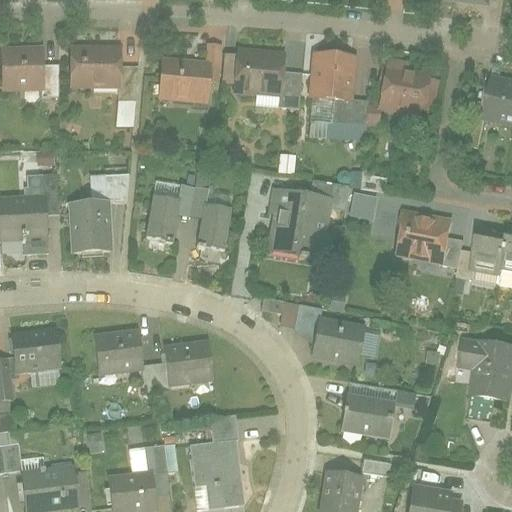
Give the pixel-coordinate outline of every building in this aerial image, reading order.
[(46,93),(43,48),(1,50),(3,95),(46,93)] [(122,90),(121,48),(70,49),(71,91),(122,90)] [(285,101),(288,54),(239,51),(235,98),(285,101)] [(351,108),(356,59),(313,55),(309,104),(351,108)] [(159,101),(209,106),(212,65),(163,61),(159,101)] [(425,121),(433,81),(387,72),(379,112),(425,121)] [(511,83),(493,80),(485,125),(511,129),(511,83)] [(122,177),(85,179),(87,204),(123,202),(122,177)] [(198,213),(200,192),(191,191),(189,212),(198,213)] [(323,263),(331,202),(277,194),(269,255),(323,263)] [(346,219),(371,223),(375,199),(350,195),(346,219)] [(201,207),(224,210),(226,199),(202,196),(201,207)] [(50,246),(47,198),(0,200),(0,244),(0,249),(50,246)] [(147,240),(173,243),(179,204),(152,200),(147,240)] [(113,256),(110,206),(68,208),(71,258),(113,256)] [(197,250),(226,255),(233,214),(204,209),(197,250)] [(443,271),(452,223),(405,213),(395,261),(443,271)] [(504,273),(511,274),(511,231),(511,232),(511,235),(480,229),(472,274),(503,279),(504,273)] [(314,362),(358,369),(365,329),(320,322),(314,362)] [(56,332),(9,337),(14,378),(61,372),(56,332)] [(138,333),(93,339),(98,378),(143,373),(138,333)] [(497,403),(511,405),(511,401),(511,348),(463,343),(460,372),(474,374),(468,418),(494,421),(497,403)] [(209,346),(162,352),(168,391),(215,385),(209,346)] [(349,397),(342,436),(391,444),(397,405),(349,397)] [(214,446),(190,449),(195,493),(208,491),(210,511),(221,511),(245,509),(235,419),(212,422),(214,446)] [(387,479),(390,467),(360,461),(358,474),(387,479)] [(21,475),(25,511),(79,511),(75,469),(21,475)] [(359,511),(363,479),(324,474),(319,511),(359,511)] [(107,481),(111,511),(156,511),(152,476),(107,481)] [(460,511),(462,506),(448,504),(450,494),(412,488),(408,511),(460,511)]
